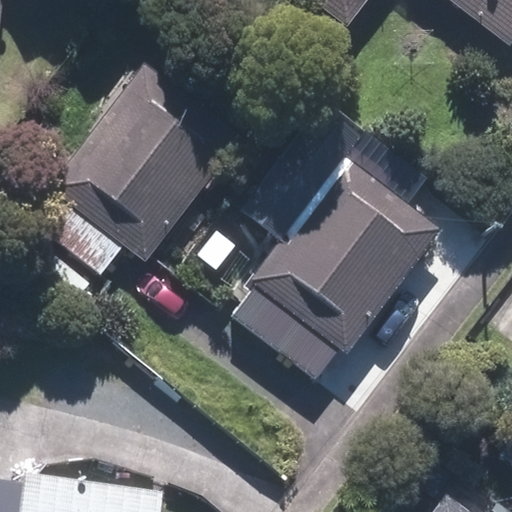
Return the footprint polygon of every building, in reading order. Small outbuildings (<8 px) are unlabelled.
[(511,0),(312,0),(356,32),(379,0),(445,0),(510,47),(511,43),(511,0)] [(243,134),(143,59),(45,187),(146,263),(243,134)] [(443,229),(343,154),(244,284),(344,359),(443,229)] [(511,434),(497,456),(511,467),(511,434)] [(154,511),(158,491),(22,472),(17,511),(154,511)] [(464,511),(442,496),(430,511),(464,511)]
